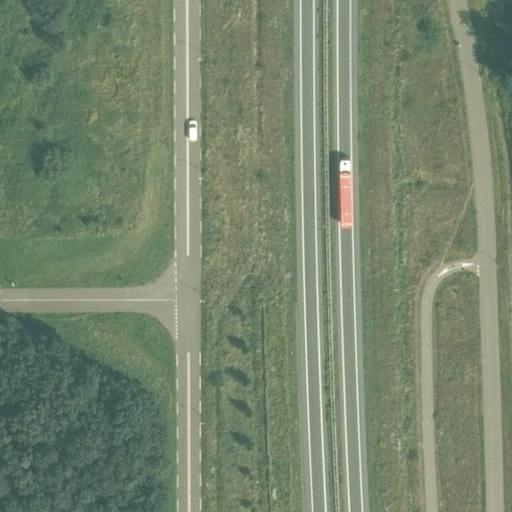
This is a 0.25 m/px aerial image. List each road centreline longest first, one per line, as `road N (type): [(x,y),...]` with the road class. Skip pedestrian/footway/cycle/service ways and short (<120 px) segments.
road 1 (unclassified): [(458,0),(479,130),(492,511)]
road 2 (trunk): [(306,0),(307,301),(319,511)]
road 3 (trunk): [(356,511),(345,300),(345,0)]
road 4 (tertiary): [(188,300),(186,0)]
road 5 (tertiary): [(186,511),(188,300)]
road 6 (unclassified): [(0,301),(188,300)]
